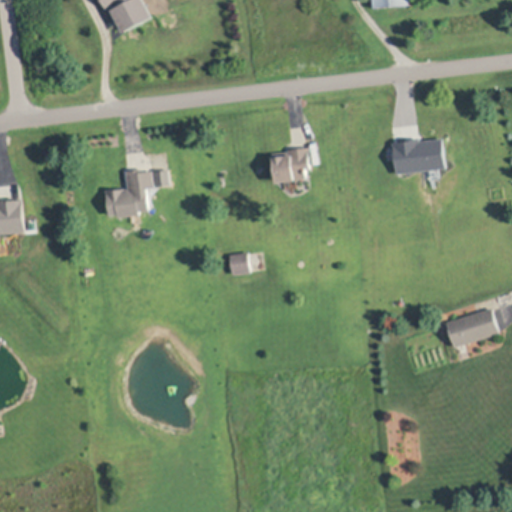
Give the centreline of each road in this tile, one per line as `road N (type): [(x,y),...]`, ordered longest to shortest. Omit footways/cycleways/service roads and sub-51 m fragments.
road 1 (residential): [(511,60),(0,122)]
road 2 (residential): [(22,120),(6,0)]
